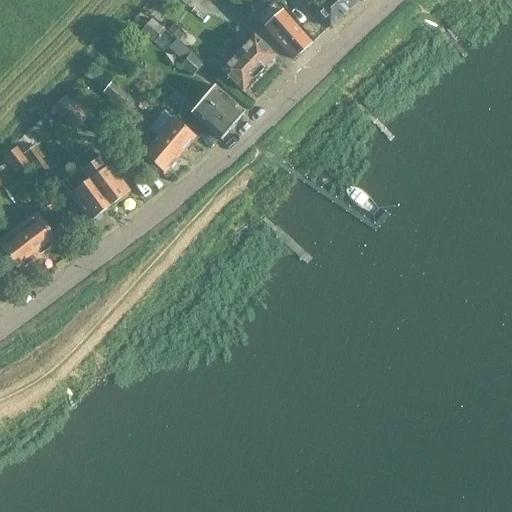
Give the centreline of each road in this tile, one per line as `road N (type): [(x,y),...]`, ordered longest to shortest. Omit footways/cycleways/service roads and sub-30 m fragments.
road 1 (residential): [(0,332),(216,169),(395,0)]
road 2 (track): [(0,110),(111,0)]
